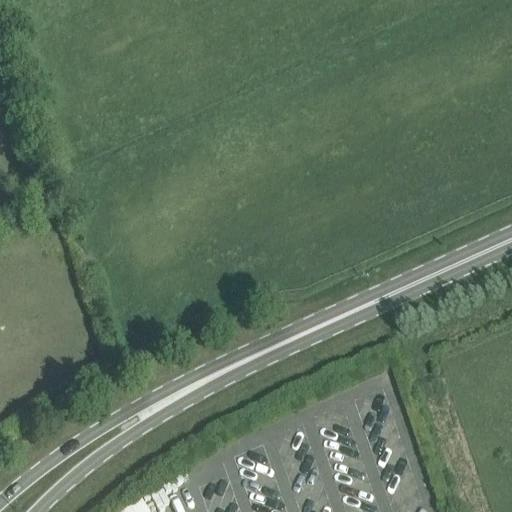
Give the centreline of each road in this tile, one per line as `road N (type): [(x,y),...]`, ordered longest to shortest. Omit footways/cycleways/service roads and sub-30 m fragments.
road 1 (secondary): [(232,366),(511,240)]
road 2 (secondary): [(232,366),(159,392),(92,431),(0,502)]
road 3 (secondary): [(36,511),(102,453),(232,366)]
